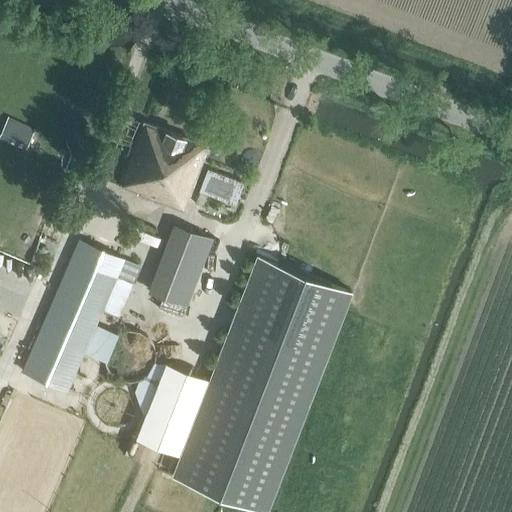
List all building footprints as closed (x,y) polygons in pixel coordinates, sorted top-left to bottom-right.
[(0,138),(25,150),(34,128),(8,117),(0,133),(0,138)] [(209,147),(145,122),(122,183),(139,190),(138,192),(173,206),(170,215),(181,219),(209,147)] [(244,182),(208,168),(199,190),(235,204),(244,182)] [(207,197),(198,193),(193,204),(203,208),(207,197)] [(180,225),(154,293),(187,305),(213,236),(180,225)] [(117,277),(125,258),(80,239),(24,370),(69,389),(117,277)] [(352,288),(258,253),(176,473),(271,508),(352,288)] [(125,258),(117,277),(132,284),(140,264),(125,258)] [(157,361),(157,360),(156,356),(155,351),(153,347),(150,343),(142,338),(135,336),(130,336),(124,338),(117,342),(113,345),(111,350),(109,356),(108,360),(109,364),(110,369),(112,373),(115,377),(119,380),(123,382),(131,384),(136,384),(142,383),(148,378),(152,374),(154,370),(156,366),(157,361)]
